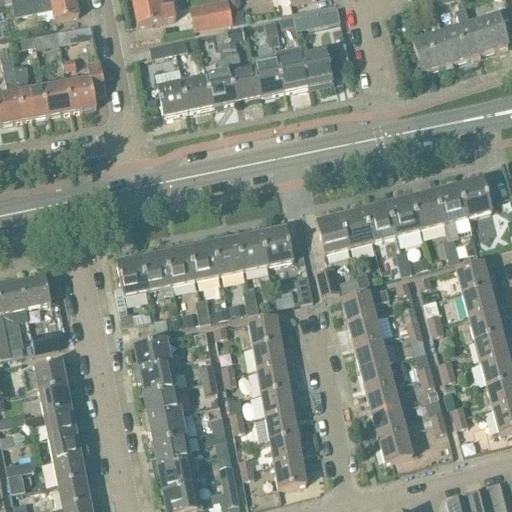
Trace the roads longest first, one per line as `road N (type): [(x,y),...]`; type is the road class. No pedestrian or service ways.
road 1 (tertiary): [(131,190),(511,112)]
road 2 (residential): [(125,511),(67,203)]
road 3 (residential): [(344,511),(307,317)]
road 4 (residential): [(102,0),(128,126),(121,142)]
road 5 (residential): [(121,142),(0,163)]
